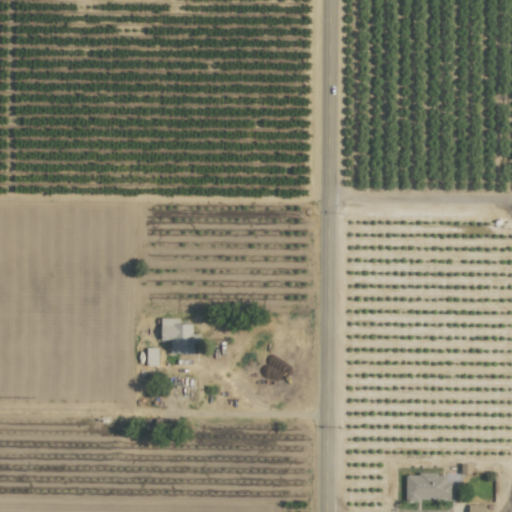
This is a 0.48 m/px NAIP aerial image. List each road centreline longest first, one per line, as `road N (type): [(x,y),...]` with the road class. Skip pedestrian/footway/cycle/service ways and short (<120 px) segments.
road 1 (tertiary): [(328,0),(325,511)]
road 2 (residential): [(327,202),(511,205)]
